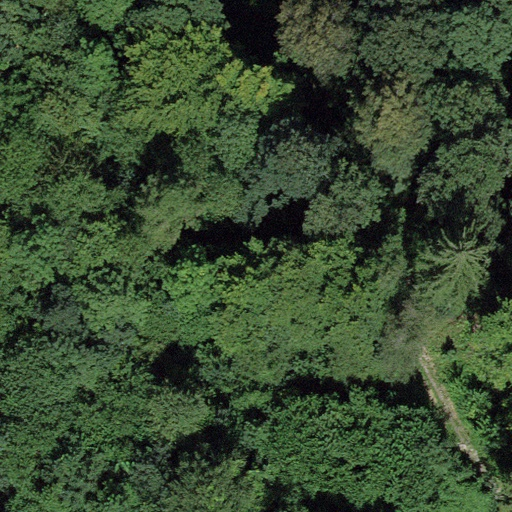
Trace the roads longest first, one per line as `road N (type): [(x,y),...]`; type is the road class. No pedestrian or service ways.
road 1 (track): [(52,450),(85,416),(197,336),(378,273)]
road 2 (track): [(52,450),(218,483),(314,511)]
